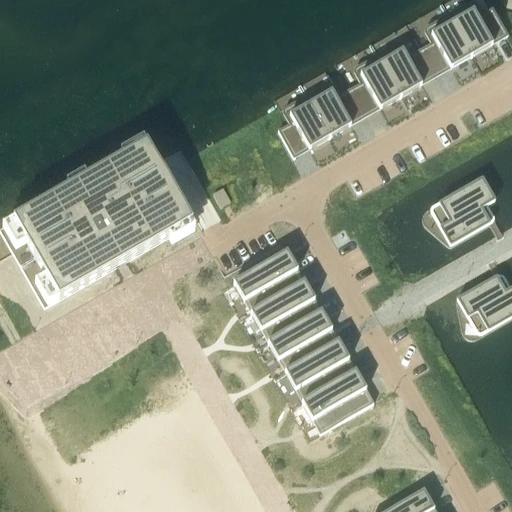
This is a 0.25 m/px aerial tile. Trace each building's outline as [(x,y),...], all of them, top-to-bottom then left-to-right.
[(468,6),(447,19),(471,60),(491,49),(488,43),(502,34),(506,40),(507,40),(491,12),(476,20),(468,6)] [(433,45),(419,53),(432,75),(447,66),(450,72),(471,60),(447,19),(425,31),(433,45)] [(397,47),(376,59),(400,101),(420,89),(417,83),(432,75),(419,53),(405,61),(397,47)] [(363,85),(349,94),(361,115),(376,107),(380,113),(400,101),(376,59),(355,72),(363,85)] [(327,88),(305,100),(329,142),(349,130),(346,124),(361,115),(349,94),(335,102),(327,88)] [(292,126),(277,135),(293,162),(294,162),(291,156),(305,147),(309,153),(329,142),(305,100),(284,112),(292,126)] [(68,192),(0,230),(0,236),(43,312),(115,271),(125,265),(168,240),(191,227),(173,196),(173,195),(172,195),(155,167),(154,166),(145,148),(123,161),(87,181),(68,192)] [(460,196),(439,208),(450,227),(440,232),(450,249),(487,227),(479,213),(493,205),(481,183),(460,195),(460,196)] [(222,193),(212,198),(220,211),(222,210),(228,207),(229,206),(222,193)] [(285,255),(232,286),(243,305),(250,301),(256,312),(249,316),(250,317),(303,286),(285,255)] [(495,282),(457,304),(467,320),(476,315),(487,334),(508,321),(509,322),(511,320),(511,292),(510,293),(503,297),(495,282)] [(303,286),(250,317),(260,335),(267,331),(273,342),(266,346),(267,347),(320,316),(303,286)] [(320,316),(267,347),(277,365),(284,361),(290,372),(283,376),(284,377),(337,346),(320,316)] [(337,346),(284,377),(294,395),(301,391),(307,402),(300,406),(301,407),(354,376),(337,346)] [(354,376),(301,407),(311,425),(318,421),(324,432),(317,436),(319,438),(372,407),(354,376)] [(432,511),(422,494),(390,511),(432,511)]
